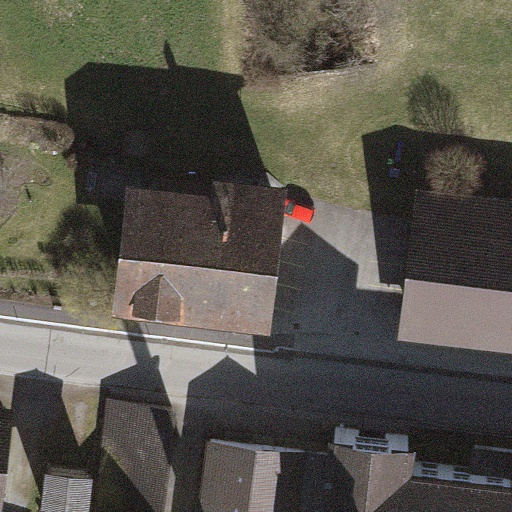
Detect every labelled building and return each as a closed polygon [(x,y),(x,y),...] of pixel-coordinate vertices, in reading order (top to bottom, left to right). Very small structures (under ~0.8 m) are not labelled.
[(206,176),(120,166),(105,298),(241,314),(264,316),(281,169),(208,160),(206,176)] [(511,190),(422,178),(402,331),(511,346),(511,190)] [(0,395),(0,486),(13,397),(0,395)] [(94,505),(147,511),(160,511),(173,406),(107,398),(94,505)] [(376,440),(330,435),(328,453),(321,511),(511,511),(511,473),(414,462),(416,445),(376,440)] [(291,511),(299,449),(211,438),(201,511),(291,511)] [(321,511),(328,453),(299,449),(291,511),(321,511)] [(88,461),(41,455),(35,506),(82,511),(88,461)]
